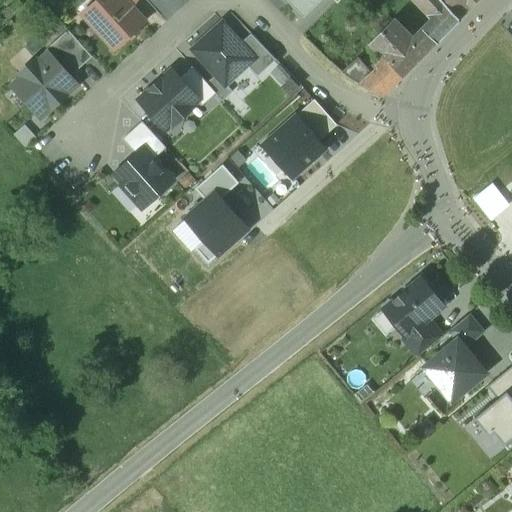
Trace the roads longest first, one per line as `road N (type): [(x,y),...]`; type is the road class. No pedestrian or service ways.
road 1 (unclassified): [(82,511),(452,213)]
road 2 (residential): [(73,132),(207,0)]
road 3 (residential): [(238,0),(332,91),(382,113)]
road 4 (residential): [(382,113),(378,127),(265,228)]
road 5 (tertiary): [(504,0),(427,77),(417,112)]
